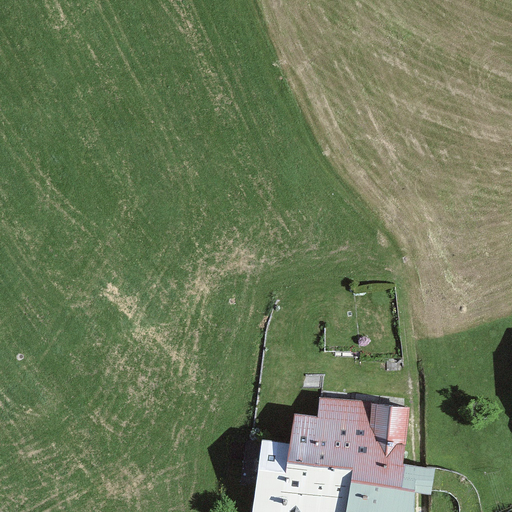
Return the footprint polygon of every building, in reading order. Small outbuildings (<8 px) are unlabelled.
[(292,433),(358,441),(362,401),(319,397),(319,417),(295,414),(292,433)] [(410,407),(362,401),(358,441),(352,481),(417,493),(431,495),(435,469),(404,464),(410,407)] [(352,481),(358,441),(292,433),(290,444),(262,440),(258,470),(352,481)] [(252,511),(346,511),(352,481),(258,470),(252,511)] [(352,481),(346,511),(415,511),(417,493),(352,481)]
